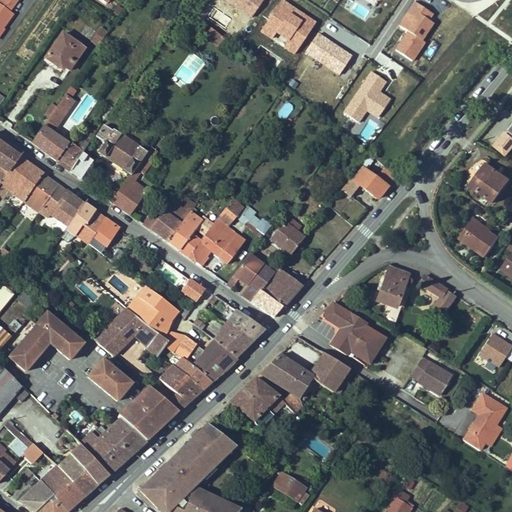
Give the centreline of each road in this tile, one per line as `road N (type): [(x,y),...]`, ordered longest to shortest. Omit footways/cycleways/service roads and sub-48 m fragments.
road 1 (residential): [(281,331),(0,132)]
road 2 (secondary): [(281,331),(113,493)]
road 3 (secondary): [(419,168),(317,290)]
road 4 (secondary): [(511,57),(419,168)]
road 5 (residential): [(317,290),(383,258),(441,262)]
